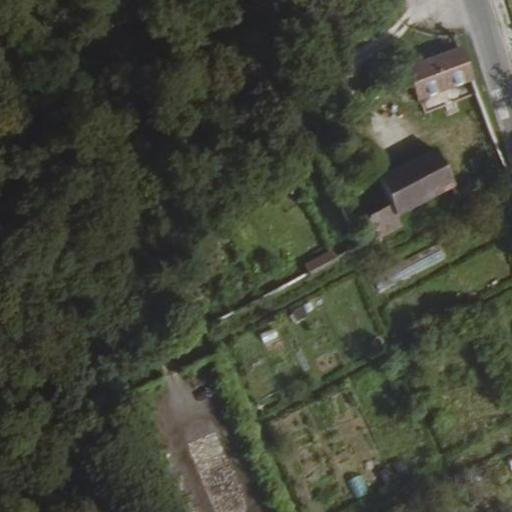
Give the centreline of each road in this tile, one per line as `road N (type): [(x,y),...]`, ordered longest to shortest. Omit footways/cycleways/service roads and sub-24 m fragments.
road 1 (unknown): [(391,0),(301,105),(138,192),(0,285)]
road 2 (tertiary): [(511,118),(476,0)]
